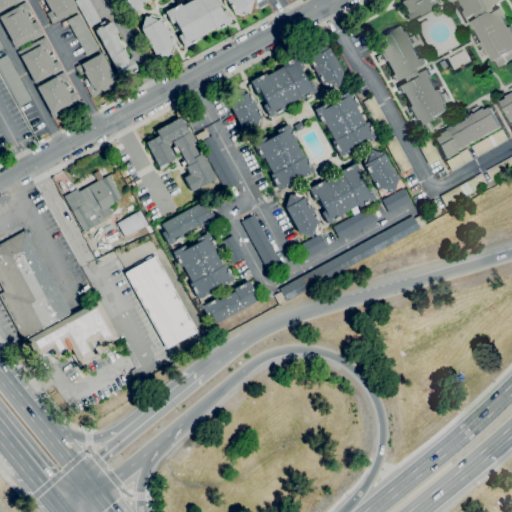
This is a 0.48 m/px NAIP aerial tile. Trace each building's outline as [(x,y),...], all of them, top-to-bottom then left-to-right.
[(0,10),(0,0),(20,0),(14,3),(0,10)] [(51,23),(46,13),(49,11),(49,10),(46,11),(43,6),(46,4),(43,0),(41,0),(39,1),(38,0),(71,0),(75,6),(76,9),(51,23)] [(88,27),(74,0),(88,0),(100,20),(88,27)] [(129,12),(123,0),(143,0),(139,2),(141,6),(129,12)] [(183,48),(177,36),(180,34),(178,30),(177,30),(174,26),(175,25),(173,22),(170,24),(163,11),(179,3),(181,5),(191,0),(219,0),(215,2),(220,12),(224,9),(231,22),(215,30),(214,28),(198,37),(199,39),(183,48)] [(242,14),(234,12),(227,0),(251,0),(252,1),(251,1),(248,14),(245,13),(244,14),(242,14)] [(411,20),(408,15),(407,15),(406,13),(406,12),(401,2),(403,0),(440,0),(442,3),(435,7),(435,8),(421,16),(421,15),(411,20)] [(511,60),(498,68),(494,61),(492,62),(489,55),(486,57),(480,44),(482,43),(474,29),(472,30),(468,23),(477,19),(474,14),(466,19),(462,12),(465,11),(459,0),(495,0),(496,2),(489,6),(491,10),(498,6),(502,13),(501,14),(508,28),(509,27),(511,32),(511,60)] [(14,48),(11,42),(0,21),(0,14),(18,5),(18,6),(26,1),(30,9),(23,13),(30,24),(36,20),(43,33),(14,48)] [(86,56),(66,20),(78,13),(97,50),(86,56)] [(154,54),(140,29),(144,16),(156,20),(160,18),(174,43),(170,45),(173,46),(171,54),(168,53),(167,58),(154,54)] [(121,81),(94,30),(96,29),(96,28),(110,20),(117,32),(114,34),(119,44),(117,45),(120,50),(122,49),(127,59),(131,57),(139,72),(121,81)] [(427,132),(423,124),(420,125),(418,120),(416,120),(415,119),(414,120),(408,107),(410,106),(403,92),(401,93),(401,92),(400,93),(397,87),(398,87),(397,86),(405,82),(403,77),(395,81),(395,80),(393,81),(391,76),(392,75),(391,75),(393,74),(385,59),(383,61),(376,49),(378,47),(375,40),(401,26),(405,33),(407,32),(414,45),(412,46),(419,60),(421,59),(425,65),(417,70),(419,74),(427,70),(431,77),(429,78),(437,91),(438,90),(446,104),(444,105),(447,111),(428,121),(432,129),(427,132)] [(33,84),(16,51),(45,36),(52,49),(46,52),(51,63),(57,60),(62,68),(52,74),(33,84)] [(331,88),(323,85),(307,56),(309,55),(314,41),(327,47),(341,73),(337,87),(332,85),(331,88)] [(91,98),(85,87),(89,85),(83,73),(79,75),(74,66),(79,64),(81,69),(82,68),(80,64),(100,53),(115,81),(116,84),(91,98)] [(19,106),(0,71),(0,57),(6,54),(30,100),(19,106)] [(268,117),(262,105),(265,103),(259,91),(255,93),(249,81),(265,73),(266,75),(282,66),(281,64),(296,56),(303,68),(300,69),(307,81),(309,80),(316,92),(300,100),(299,97),(283,106),(284,109),(268,117)] [(443,69),(439,63),(444,60),(448,66),(443,69)] [(52,118),(49,112),(36,87),(57,75),(64,71),(68,79),(63,82),(69,93),(74,90),(80,103),(52,118)] [(255,132),(240,127),(227,103),(232,87),(246,92),(248,91),(262,117),(259,118),(255,132)] [(339,156),(331,141),(332,140),(324,124),(322,125),(313,109),(325,103),(327,106),(338,100),(336,96),(349,90),(357,105),(355,107),(364,123),(366,121),(375,137),(365,142),(363,139),(349,146),(351,150),(339,156)] [(511,120),(510,122),(503,107),(502,108),(500,103),(500,102),(506,99),(504,96),(511,92),(511,120)] [(380,133),(363,102),(373,97),(389,127),(380,133)] [(446,158),(438,145),(434,138),(438,136),(437,133),(456,123),(457,125),(466,120),(465,118),(484,108),(485,110),(490,107),(494,114),(493,114),(500,128),(446,158)] [(190,191),(182,177),(188,174),(184,167),(183,168),(180,162),(183,160),(178,151),(175,154),(171,148),(173,147),(170,140),(166,143),(174,157),(173,158),(174,159),(166,163),(167,165),(160,169),(159,166),(158,167),(147,147),(147,148),(144,143),(145,143),(144,142),(157,135),(154,131),(179,117),(187,132),(189,131),(194,141),(191,143),(197,154),(200,153),(214,178),(190,191)] [(297,131),(294,125),(301,121),(304,127),(297,131)] [(277,190),(269,175),(271,173),(262,157),(260,158),(252,143),(263,136),(265,140),(277,133),(276,130),(287,123),(296,138),(293,140),(302,157),(305,155),(313,171),(301,177),(299,173),(287,180),(289,184),(277,190)] [(225,189),(199,142),(199,143),(194,135),(205,129),(209,137),(212,135),(237,182),(225,189)] [(477,157),(471,147),(502,130),(507,140),(477,157)] [(401,173),(384,142),(394,137),(411,167),(401,173)] [(428,164),(417,143),(428,138),(439,159),(428,164)] [(451,171),(446,161),(466,149),(472,160),(451,171)] [(386,193),(378,191),(378,190),(377,189),(377,190),(362,164),(365,163),(370,150),(383,153),(397,178),(392,192),(387,191),(386,193)] [(511,169),(491,181),(485,171),(511,156),(511,169)] [(327,224),(320,212),(323,210),(317,199),(314,201),(307,188),(323,180),(324,182),(340,173),(338,171),(355,162),(362,175),(358,177),(364,188),(368,186),(374,198),(359,207),(357,205),(341,213),(343,216),(327,224)] [(446,206),(440,196),(481,173),(487,184),(446,206)] [(83,231),(63,196),(77,188),(79,191),(108,175),(121,198),(109,205),(113,213),(103,219),(104,220),(92,227),(91,227),(83,231)] [(388,212),(381,199),(403,188),(410,201),(388,212)] [(311,237),(298,233),(284,207),(288,194),(301,198),(305,196),(318,222),(315,224),(311,237)] [(172,249),(168,243),(167,244),(161,233),(164,231),(160,224),(201,202),(205,209),(208,207),(215,219),(199,227),(198,225),(182,234),(183,236),(171,242),(174,248),(172,249)] [(339,239),(332,226),(369,206),(376,219),(339,239)] [(124,237),(117,223),(139,210),(147,224),(124,237)] [(278,305),(273,295),(280,291),(279,288),(412,215),(413,218),(420,214),(426,224),(278,305)] [(269,273),(241,222),(253,215),(282,266),(269,273)] [(156,228),(153,223),(158,220),(161,226),(156,228)] [(22,339),(0,297),(0,292),(3,291),(0,285),(0,243),(25,229),(70,312),(22,339)] [(197,299),(188,283),(191,282),(182,266),(180,267),(171,252),(184,245),(185,248),(197,242),(195,239),(207,232),(216,247),(213,249),(222,265),(224,264),(233,280),(221,286),(219,283),(208,289),(209,292),(197,299)] [(305,258),(298,245),(320,233),(327,246),(305,258)] [(224,246),(234,261),(243,255),(233,240),(224,246)] [(165,348),(124,273),(154,256),(196,331),(165,348)] [(214,324),(210,316),(207,318),(200,306),(216,297),(218,300),(233,291),(232,289),(249,280),(255,292),(251,294),(255,302),(214,324)] [(78,368),(70,355),(73,353),(66,342),(64,343),(69,351),(56,358),(52,350),(42,355),(41,354),(36,356),(26,339),(96,300),(117,337),(100,347),(96,339),(90,343),(96,354),(89,358),(91,360),(83,364),(83,365),(78,368)]
